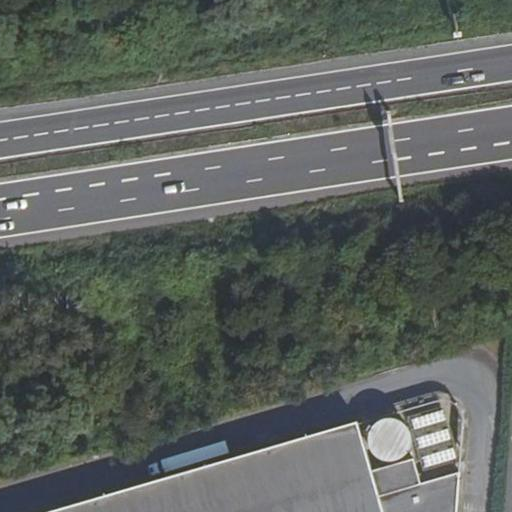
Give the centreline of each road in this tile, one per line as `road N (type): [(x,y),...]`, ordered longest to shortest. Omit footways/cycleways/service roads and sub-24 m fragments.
road 1 (trunk): [(0,210),(511,130)]
road 2 (trunk): [(511,61),(0,139)]
